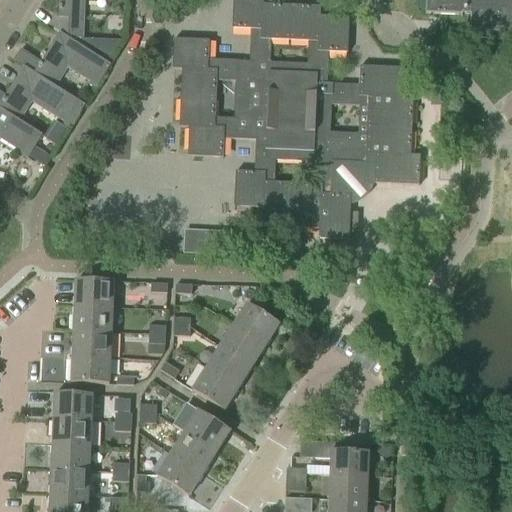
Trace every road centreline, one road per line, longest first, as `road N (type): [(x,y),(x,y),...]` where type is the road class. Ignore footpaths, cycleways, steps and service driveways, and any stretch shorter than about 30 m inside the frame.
road 1 (residential): [(0,460),(11,344),(44,313),(46,287)]
road 2 (residential): [(375,389),(459,432),(511,436)]
